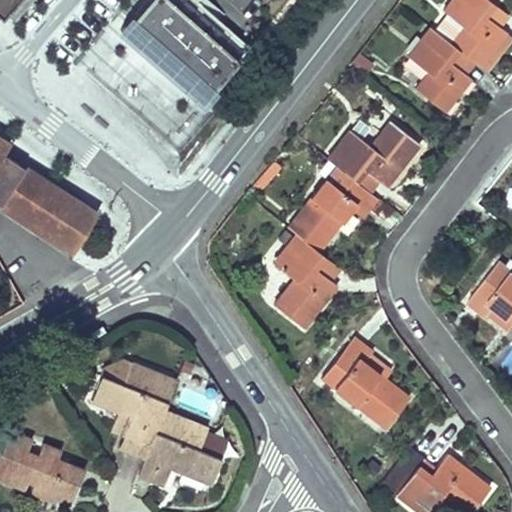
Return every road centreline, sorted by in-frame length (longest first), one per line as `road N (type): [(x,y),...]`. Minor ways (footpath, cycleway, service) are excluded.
road 1 (residential): [(511,127),(411,247),(402,288),(511,440)]
road 2 (tertiary): [(165,241),(358,0)]
road 3 (residential): [(165,241),(293,438)]
road 4 (residential): [(165,241),(159,216),(0,85)]
road 5 (tertiary): [(0,354),(115,283),(165,241)]
